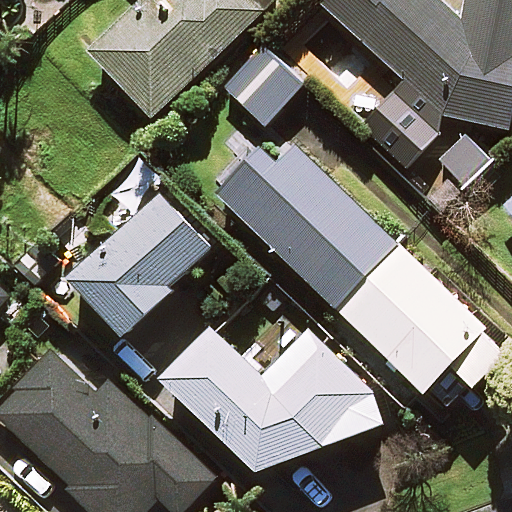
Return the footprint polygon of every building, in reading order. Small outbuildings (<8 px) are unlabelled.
[(0,0),(0,18),(20,0),(0,0)] [(85,104),(119,142),(277,0),(91,0),(99,8),(23,76),(65,122),(85,104)] [(330,0),(328,3),(413,85),(400,99),(434,129),(446,116),(447,117),(511,132),(511,0),(473,0),(468,25),(441,0),(330,0)] [(309,85),(268,48),(231,90),(272,127),(309,85)] [(511,349),(324,169),(280,128),(220,192),(432,394),(459,366),(482,388),(511,356),(511,349)] [(493,159),(471,134),(443,158),(465,183),(493,159)] [(218,249),(163,196),(79,283),(134,336),(218,249)] [(0,317),(18,299),(0,281),(0,317)] [(377,395),(313,331),(267,378),(218,331),(173,378),(268,472),(389,426),(377,395)] [(103,393),(57,351),(0,413),(0,415),(77,485),(72,490),(95,511),(151,511),(164,498),(179,511),(189,511),(220,479),(113,381),(103,393)]
